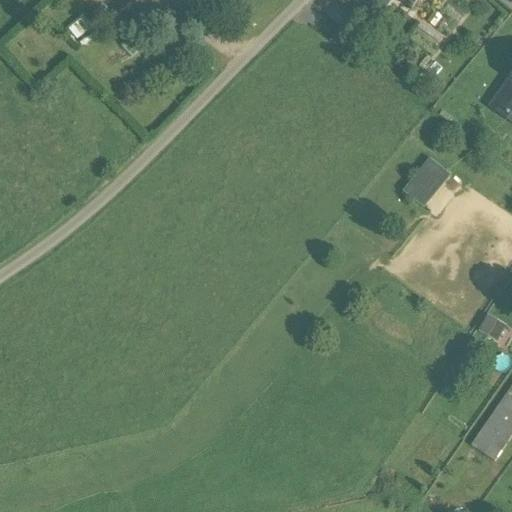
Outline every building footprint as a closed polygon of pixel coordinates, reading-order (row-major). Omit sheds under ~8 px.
[(381,0),(361,0),(349,18),(368,33),(383,12),(376,8),(381,0)] [(420,0),(394,0),(412,12),(420,0)] [(71,30),(78,40),(95,29),(87,19),(71,30)] [(511,82),(493,109),(511,121),(511,119),(511,118),(511,116),(511,82)] [(431,161),(404,194),(420,207),(447,174),(431,161)] [(488,316),(481,333),(499,340),(506,323),(488,316)] [(511,394),(490,427),(487,426),(471,448),(495,464),(511,438),(511,394)]
